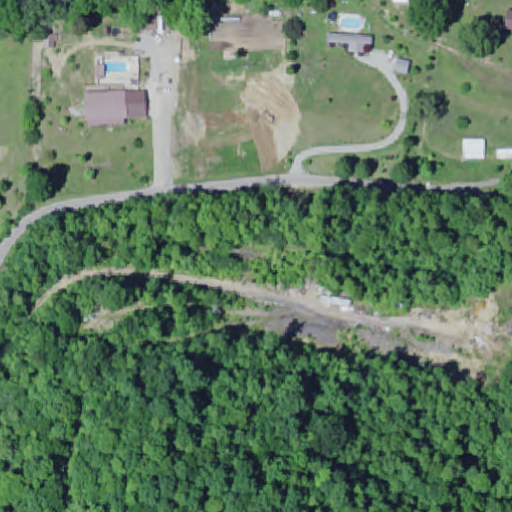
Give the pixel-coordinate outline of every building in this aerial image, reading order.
[(362,56),(363,48),(370,49),(370,40),(327,36),(326,46),(347,47),(346,55),(362,56)] [(244,48),(244,37),(200,37),(200,48),(244,48)] [(82,94),(82,123),(123,123),(123,94),(82,94)] [(366,111),(378,111),(378,99),(366,100),(366,111)] [(484,160),(484,142),(463,142),(463,160),(484,160)]
